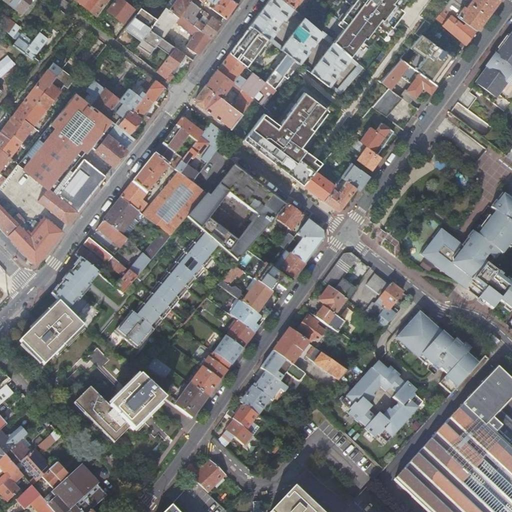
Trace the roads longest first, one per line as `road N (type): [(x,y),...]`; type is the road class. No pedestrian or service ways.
road 1 (residential): [(345,232),(137,511)]
road 2 (residential): [(511,8),(345,232)]
road 3 (tertiary): [(30,289),(182,95)]
road 4 (residential): [(345,232),(444,309),(482,319),(511,347)]
road 5 (residential): [(0,356),(125,494)]
road 6 (residential): [(112,41),(17,161)]
road 7 (residential): [(235,151),(345,232)]
road 8 (unknown): [(431,0),(347,102)]
